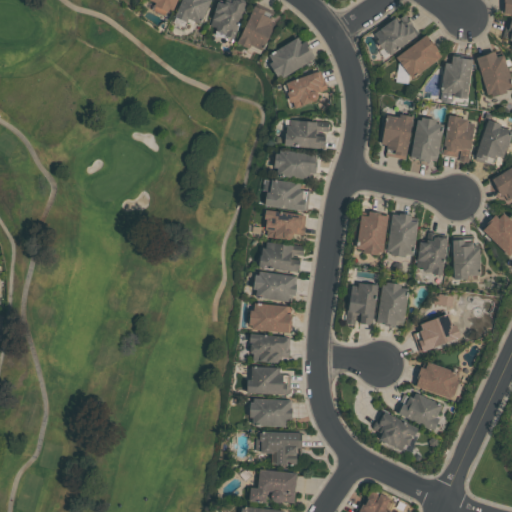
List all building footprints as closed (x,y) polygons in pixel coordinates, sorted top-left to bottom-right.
[(176,0),(173,9),(170,7),(168,11),(167,10),(165,15),(153,9),(155,5),(154,4),(156,1),(154,0),(176,0)] [(180,0),(210,0),(200,23),(188,17),(187,21),(174,15),(180,0)] [(240,0),(247,2),(235,39),(215,32),(217,26),(211,24),(218,0),(224,0),(229,2),(229,0),(240,0)] [(511,0),(511,13),(503,13),(504,0),(511,0)] [(255,4),(274,13),(271,20),(276,22),(259,56),(253,53),(252,56),(243,51),(245,48),(236,43),(255,4)] [(404,13),(418,32),(389,53),(384,46),(382,47),(376,39),(378,37),(374,32),(394,17),(398,23),(403,19),(400,15),(404,13)] [(507,17),(511,18),(511,46),(510,46),(511,41),(508,40),(509,38),(501,36),(507,17)] [(396,56),(425,34),(429,40),(431,40),(438,49),(437,50),(441,55),(412,77),(396,56)] [(300,43),(306,40),(316,55),(281,76),(280,73),(276,75),(269,63),(273,61),(268,54),(297,37),(300,43)] [(502,54),(511,85),(504,87),(505,91),(490,95),(489,91),(485,93),(474,56),(494,50),(495,56),(502,54)] [(472,57),(466,98),(452,96),(452,94),(440,92),(444,61),(449,62),(450,54),(472,57)] [(285,81),(318,68),(326,88),(321,90),(317,92),(318,93),(318,94),(318,95),(317,96),(317,97),(316,98),(315,99),(314,99),(313,99),(312,99),(311,99),(294,106),(292,99),(290,100),(286,90),(288,90),(285,81)] [(398,113),(412,116),(404,159),(384,155),(386,144),(380,143),(385,114),(398,116),(398,113)] [(447,114),(459,116),(459,118),(466,119),(466,123),(473,124),(467,161),(457,160),(459,151),(457,151),(456,157),(441,155),(447,114)] [(421,116),(436,119),(435,123),(442,124),(436,161),(410,157),(416,119),(420,120),(421,116)] [(487,118),(500,122),(498,126),(510,129),(501,156),(495,154),(494,158),(485,155),(484,159),(474,156),(487,118)] [(289,119),(328,121),(327,130),(315,129),(314,135),(322,136),(321,147),(282,143),(283,131),(284,131),(285,124),(289,124),(289,119)] [(279,149),(315,153),(314,161),(316,161),(315,173),(308,172),(308,179),(275,175),(276,167),(273,167),(274,152),(278,152),(279,149)] [(511,195),(505,200),(491,177),(511,164),(511,195)] [(270,178),(299,182),(299,188),(308,189),(305,210),(264,204),(265,190),(268,191),(270,178)] [(264,208),(305,213),(303,235),(296,232),(292,230),(292,231),(292,232),(292,233),(292,234),(292,235),(291,235),(291,236),(290,237),(289,237),(289,238),(288,238),(287,238),(286,238),(285,237),(284,237),(283,237),(283,236),(280,237),(273,236),(266,236),(266,229),(264,228),(265,218),(263,217),(264,208)] [(388,214),(382,251),(377,251),(377,254),(364,252),(365,249),(354,247),(360,213),(366,214),(367,211),(388,214)] [(502,211),(511,221),(511,254),(511,253),(508,256),(480,228),(494,214),(497,217),(502,211)] [(411,214),(410,219),(418,220),(413,256),(406,255),(405,258),(388,255),(389,252),(385,251),(391,213),(398,214),(398,212),(411,214)] [(446,237),(440,275),(432,274),(432,271),(430,271),(422,270),(422,266),(415,265),(419,240),(426,241),(426,239),(432,240),(433,235),(446,237)] [(472,241),(472,245),(477,245),(479,274),(466,275),(466,279),(452,280),(450,238),(464,238),(464,241),(472,241)] [(304,245),(302,255),(289,254),(288,262),(297,263),(296,270),(258,265),(261,245),(264,246),(265,239),(304,245)] [(252,287),(253,273),(257,273),(257,269),(295,273),(294,281),(296,282),(294,293),(293,293),(292,297),(286,296),(285,300),(255,296),(256,288),(252,287)] [(385,281),(400,283),(400,287),(407,288),(402,321),(395,320),(394,326),(375,323),(381,284),(385,285),(385,281)] [(364,283),(364,282),(376,284),(371,323),(357,321),(358,315),(355,315),(353,324),(344,322),(350,283),(357,284),(357,282),(364,283)] [(253,301),(287,304),(286,312),(291,312),(289,331),(250,328),(251,323),(248,323),(249,308),(253,308),(253,301)] [(419,323),(446,313),(451,325),(454,324),(459,336),(418,352),(411,334),(414,333),(417,341),(422,339),(418,330),(421,329),(419,323)] [(250,336),(290,339),(288,358),(280,357),(280,363),(252,360),(252,352),(248,352),(250,336)] [(457,373),(454,381),(456,381),(451,395),(449,394),(447,398),(413,385),(420,367),(424,368),(427,362),(457,373)] [(251,366),(279,368),(279,374),(288,374),(287,394),(246,393),(246,380),(250,380),(251,366)] [(415,391),(441,404),(435,417),(438,418),(432,430),(393,412),(402,392),(412,397),(415,391)] [(252,397),(289,399),(289,407),(292,407),(291,419),(286,419),(286,426),(251,424),(252,416),(248,416),(249,401),(252,401),(252,397)] [(370,428),(381,409),(417,429),(413,437),(411,436),(406,445),(403,444),(401,449),(395,446),(394,448),(375,437),(378,433),(370,428)] [(301,431),(300,455),(295,455),(295,465),(270,465),(270,453),(260,452),(260,451),(254,451),(255,430),(301,431)] [(265,502),(248,501),(250,487),(256,488),(258,469),(296,473),(293,503),(278,501),(275,502),(274,502),(272,501),(270,498),(270,494),(271,492),(266,492),(265,502)] [(366,498),(370,489),(394,500),(389,510),(394,511),(354,511),(361,498),(362,499),(364,497),(366,498)]
